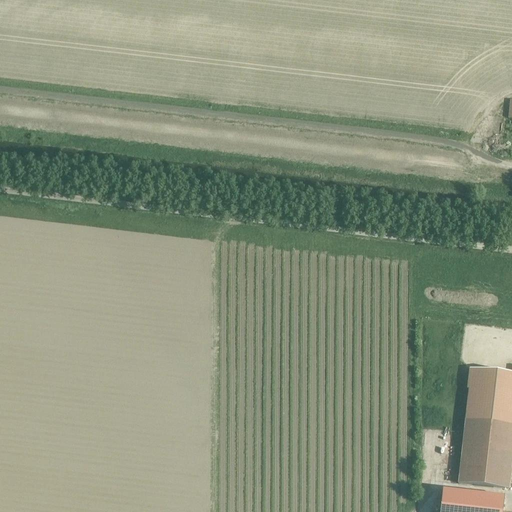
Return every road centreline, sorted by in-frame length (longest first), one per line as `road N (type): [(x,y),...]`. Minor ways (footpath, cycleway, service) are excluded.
road 1 (unclassified): [(511,166),(435,139),(0,89)]
road 2 (residential): [(0,190),(511,249)]
